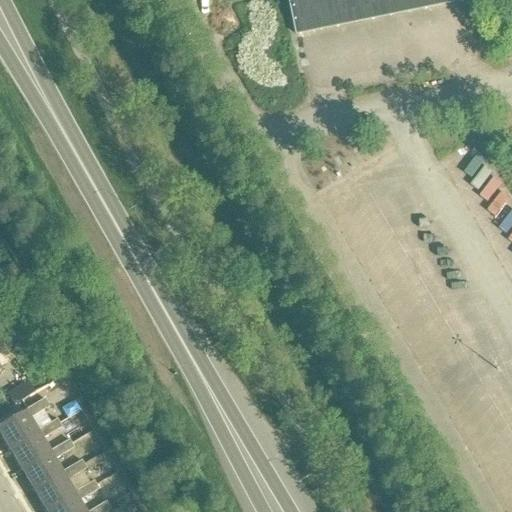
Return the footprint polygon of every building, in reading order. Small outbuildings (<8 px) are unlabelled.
[(289,0),(298,37),(467,3),(466,0),(289,0)] [(511,262),(452,160),(406,187),(496,343),(511,333),(511,262)] [(387,200),(340,227),(430,382),(477,355),(387,200)] [(20,279),(12,265),(0,272),(0,288),(1,290),(20,279)] [(511,511),(511,412),(493,381),(447,408),(507,511),(511,511)] [(0,429),(0,438),(8,452),(37,435),(36,434),(37,434),(29,421),(49,409),(44,401),(24,413),(25,414),(0,429)] [(8,452),(20,473),(49,456),(48,455),(49,454),(42,441),(61,430),(56,422),(37,434),(36,434),(37,435),(8,452)] [(20,473),(33,493),(61,476),(61,475),(54,462),(73,450),(69,442),(49,454),(48,455),(49,456),(20,473)] [(33,493),(43,511),(48,511),(74,497),(73,496),(74,495),(66,483),(86,471),(81,463),(61,475),(61,476),(33,493)] [(48,511),(83,511),(78,503),(98,492),(93,484),(74,495),(73,496),(74,497),(48,511)]
